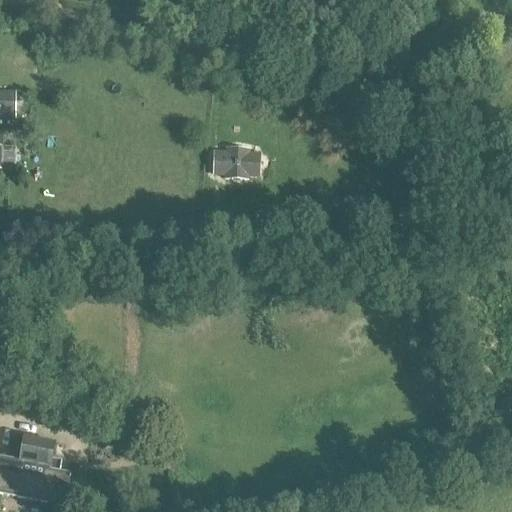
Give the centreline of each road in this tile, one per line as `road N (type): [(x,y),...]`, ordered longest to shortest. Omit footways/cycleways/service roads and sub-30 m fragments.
road 1 (track): [(511,216),(351,84),(267,55),(39,0)]
road 2 (unclassified): [(0,274),(511,243)]
